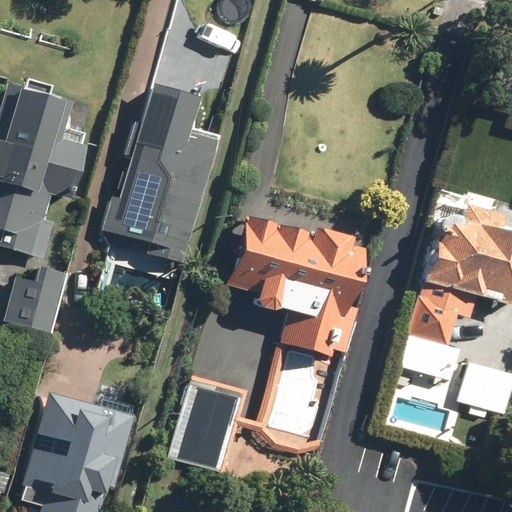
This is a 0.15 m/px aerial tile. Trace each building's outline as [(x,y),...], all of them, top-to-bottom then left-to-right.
[(196,0),(175,0),(172,24),(192,27),(196,0)] [(18,91),(0,86),(0,236),(7,239),(3,252),(37,261),(48,224),(37,221),(44,196),(64,201),(78,148),(59,143),(69,105),(43,98),(46,87),(21,80),(18,91)] [(209,143),(133,122),(113,198),(106,196),(96,235),(178,256),(209,143)] [(495,219),(456,208),(451,230),(449,226),(446,221),(440,219),(434,219),(429,222),(428,226),(428,234),(413,285),(416,286),(412,299),(409,298),(398,338),(441,349),(449,317),(463,321),(468,300),(506,310),(511,289),(511,241),(491,235),(495,219)] [(302,236),(237,219),(218,288),(247,296),(243,312),(299,327),(304,311),(335,320),(354,250),(336,245),(338,239),(303,230),(302,236)] [(42,337),(58,277),(32,270),(28,285),(12,281),(1,323),(17,327),(16,330),(42,337)] [(100,320),(95,340),(127,347),(131,327),(100,320)] [(509,377),(463,364),(452,404),(467,408),(465,416),(480,420),(482,412),(498,417),(509,377)] [(210,477),(234,401),(193,388),(170,465),(210,477)] [(125,418),(38,395),(12,489),(37,496),(32,511),(92,511),(95,502),(90,501),(94,488),(105,491),(125,418)]
